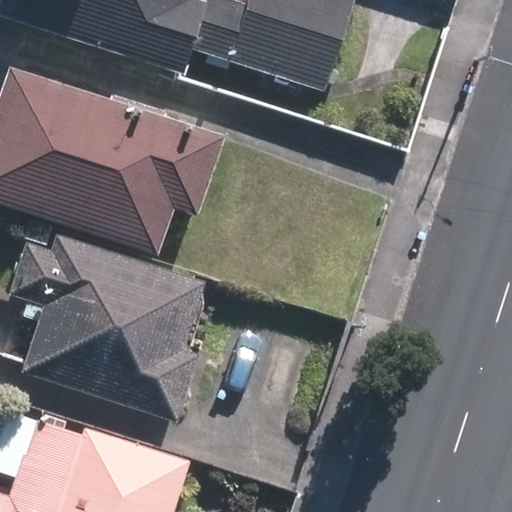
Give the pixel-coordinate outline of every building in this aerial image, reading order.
[(0,19),(189,80),(198,54),(330,96),(359,0),(252,0),(250,7),(227,0),(210,0),(210,4),(199,0),(0,0),(0,15),(2,16),(0,19)] [(0,109),(0,208),(163,260),(178,214),(203,222),(230,140),(12,71),(0,109)] [(57,229),(35,221),(28,240),(51,248),(57,229)] [(27,376),(180,426),(201,357),(188,354),(210,286),(61,238),(56,255),(30,246),(12,299),(32,305),(27,320),(44,325),(27,376)] [(0,511),(178,511),(195,464),(89,431),(87,437),(38,421),(13,499),(0,494),(0,511)]
